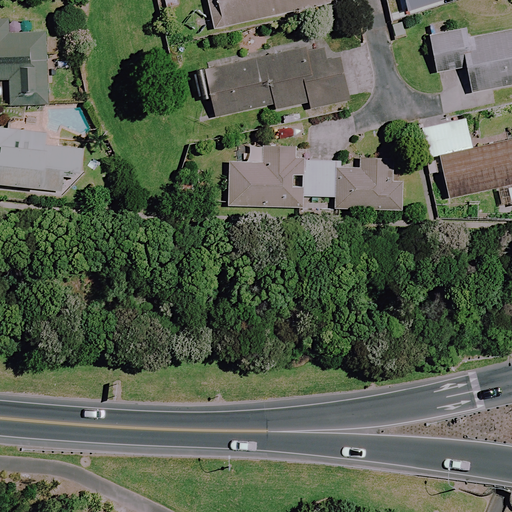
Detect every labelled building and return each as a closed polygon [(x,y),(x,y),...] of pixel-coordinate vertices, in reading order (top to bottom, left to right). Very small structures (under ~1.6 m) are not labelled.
[(207,0),(214,29),(324,4),(322,0),(207,0)] [(7,19),(0,18),(0,82),(5,83),(5,96),(42,98),(45,36),(7,34),(7,19)] [(511,86),(511,28),(466,37),(464,29),(425,36),(432,74),(462,69),(467,95),(511,86)] [(334,56),(332,42),(268,56),(267,49),(247,53),(248,60),(199,70),(210,118),(272,105),(273,111),(306,104),(307,110),(344,102),(334,56)] [(57,133),(0,127),(0,184),(60,190),(62,171),(77,173),(79,149),(56,147),(57,133)] [(511,184),(511,140),(436,157),(445,199),(511,184)] [(340,166),(340,160),(334,160),(299,159),(297,159),(297,150),(241,147),(240,164),(223,163),(222,194),(222,207),(302,211),(302,197),(332,198),(332,209),(399,212),(400,179),(392,179),(393,158),(349,156),(349,167),(340,166)]
